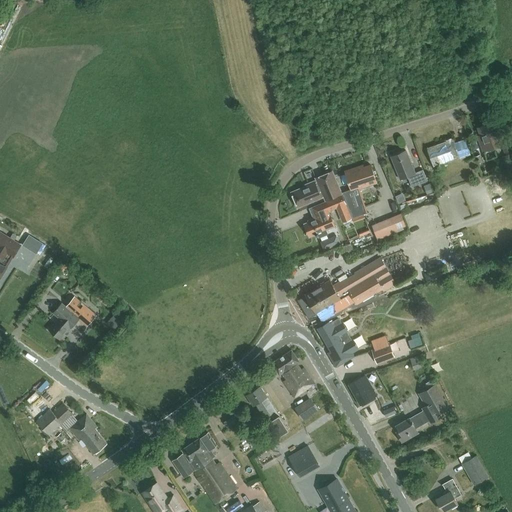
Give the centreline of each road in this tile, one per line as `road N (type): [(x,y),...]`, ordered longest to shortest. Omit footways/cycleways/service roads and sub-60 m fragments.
road 1 (unclassified): [(287,333),(271,211),(290,171),(314,155),(511,90)]
road 2 (tertiary): [(406,511),(313,348),(287,333)]
road 3 (tertiary): [(151,435),(0,333)]
road 4 (tertiary): [(151,435),(287,333)]
road 5 (tertiary): [(39,511),(151,435)]
